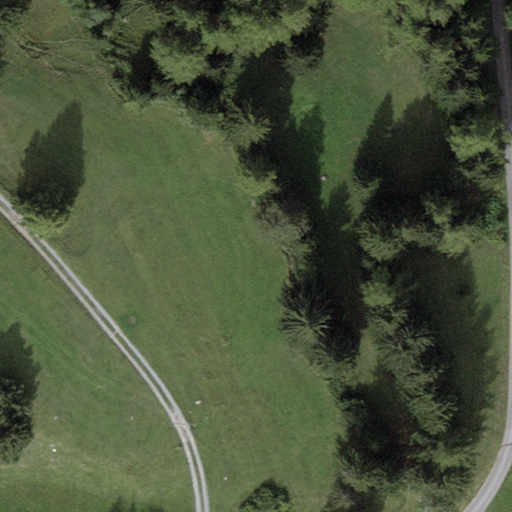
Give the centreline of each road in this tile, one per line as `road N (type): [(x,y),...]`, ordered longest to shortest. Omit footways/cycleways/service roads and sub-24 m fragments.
road 1 (track): [(201,511),(175,423),(139,361),(0,206)]
road 2 (track): [(500,0),(511,155)]
